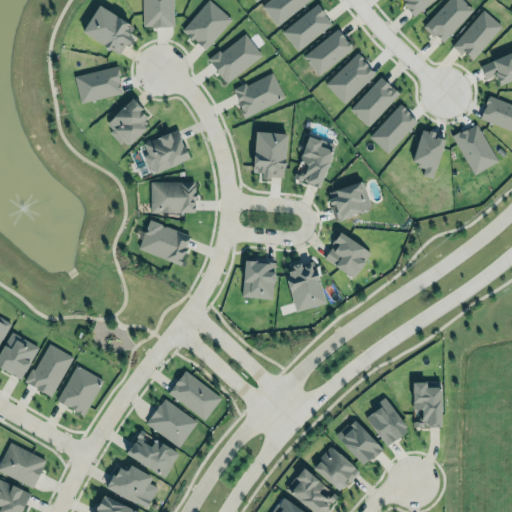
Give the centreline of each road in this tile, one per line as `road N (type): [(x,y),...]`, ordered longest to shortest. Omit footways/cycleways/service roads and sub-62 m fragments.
road 1 (residential): [(55,511),(114,404),(209,280),(225,231),(220,145),(195,97),(161,65)]
road 2 (tertiary): [(511,210),(331,338),(261,404),(183,511)]
road 3 (tertiary): [(215,511),(295,405),(511,250)]
road 4 (residential): [(225,231),(297,235),(307,222),(293,202),(228,196)]
road 5 (residential): [(295,405),(196,301)]
road 6 (residential): [(179,321),(279,420)]
road 7 (residential): [(443,92),(355,0)]
